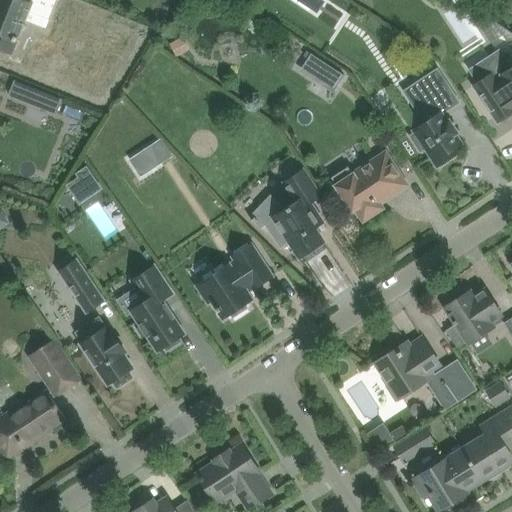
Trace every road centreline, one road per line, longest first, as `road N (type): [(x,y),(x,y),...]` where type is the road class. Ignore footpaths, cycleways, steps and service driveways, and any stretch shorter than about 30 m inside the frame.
road 1 (residential): [(511,210),(271,369)]
road 2 (residential): [(271,369),(54,511)]
road 3 (residential): [(359,511),(271,369)]
